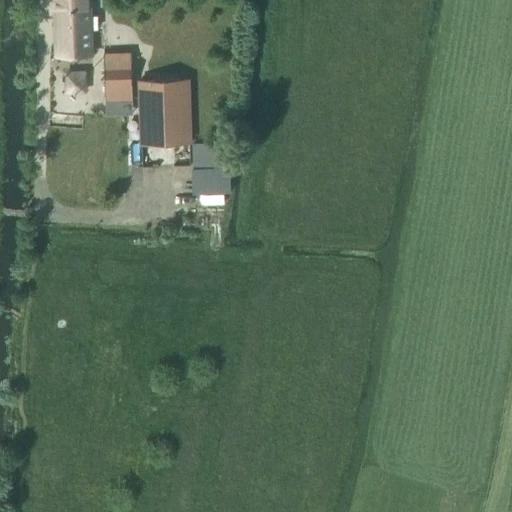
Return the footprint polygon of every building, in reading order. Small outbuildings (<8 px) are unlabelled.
[(89,0),(53,0),(54,9),(55,55),(91,54),(89,0)] [(106,95),(131,95),(129,62),(105,63),(106,95)] [(88,69),(66,70),(67,92),(88,92),(88,69)] [(190,78),(137,80),(139,144),(192,143),(190,78)] [(16,257),(13,291),(23,292),(26,257),(16,257)]
